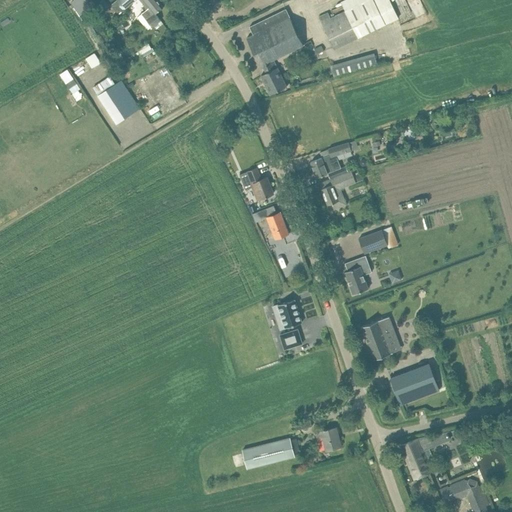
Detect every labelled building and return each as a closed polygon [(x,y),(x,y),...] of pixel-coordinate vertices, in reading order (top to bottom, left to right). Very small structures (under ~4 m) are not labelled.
[(80,16),(97,0),(73,0),(71,2),(80,16)] [(124,10),(136,0),(115,0),(116,0),(111,5),(118,14),(123,9),(124,10)] [(157,0),(139,0),(147,9),(141,13),(143,15),(146,19),(147,21),(152,27),(161,20),(155,14),(164,7),(157,0)] [(357,36),(398,16),(389,0),(365,0),(346,10),(344,11),(331,17),(328,12),(318,16),(334,49),(358,37),(357,36)] [(286,8),(258,22),(250,26),(253,34),(247,38),(261,68),(263,67),(266,73),(278,67),(274,59),(304,44),(286,8)] [(324,51),(321,45),(314,48),(317,54),(324,51)] [(331,65),(334,78),(378,65),(374,52),(331,65)] [(278,67),(266,73),(261,75),(270,94),(279,90),(287,86),(278,67)] [(110,76),(93,87),(98,95),(115,84),(110,76)] [(134,112),(115,84),(98,95),(117,123),(134,112)] [(336,155),(350,150),(355,148),(353,141),(350,142),(329,149),(331,154),(331,156),(336,155)] [(341,168),(336,155),(331,156),(331,154),(322,158),(322,157),(320,158),(311,162),(317,177),(328,173),(330,178),(348,171),(346,166),(341,168)] [(256,168),(247,171),(239,174),(246,190),(252,187),(258,200),(273,194),(267,177),(261,179),(256,168)] [(321,188),(328,205),(332,203),(334,209),(346,204),(340,187),(343,186),(343,187),(350,184),(349,180),(354,178),(351,170),(329,179),(332,184),(321,188)] [(274,205),(264,209),(252,214),(255,222),(266,217),(275,239),(289,233),(281,212),(277,213),(274,205)] [(359,238),(364,253),(388,244),(382,229),(359,238)] [(372,272),(366,255),(345,263),(348,270),(345,271),(353,294),(368,288),(363,275),(372,272)] [(294,299),(273,306),(280,329),(302,322),(294,299)] [(390,319),(389,316),(361,327),(374,359),(393,352),(388,340),(386,340),(382,330),(390,327),(387,320),(390,319)] [(298,329),(280,335),(285,349),(302,343),(298,329)] [(401,404),(439,390),(429,363),(391,378),(401,404)] [(294,422),(296,429),(311,426),(309,418),(294,422)] [(336,427),(326,430),(316,432),(317,438),(323,437),(326,450),(332,449),(341,446),(336,427)] [(449,439),(446,431),(417,438),(401,445),(415,478),(432,471),(424,450),(449,439)] [(295,458),(290,439),(243,451),(248,470),(295,458)] [(467,495),(474,510),(474,511),(490,511),(481,486),(464,480),(440,489),(446,503),(467,495)]
